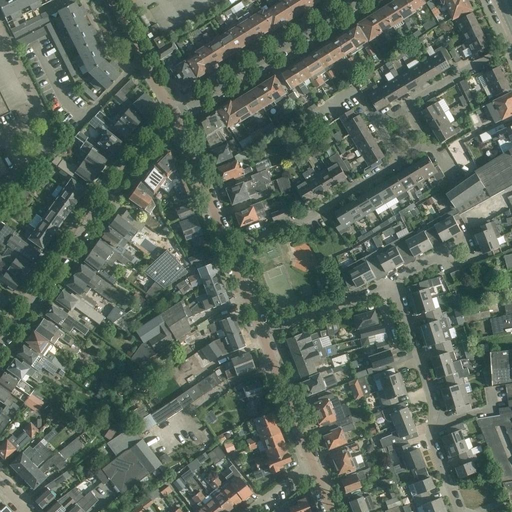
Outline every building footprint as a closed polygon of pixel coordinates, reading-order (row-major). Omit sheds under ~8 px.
[(0,0),(0,9),(7,23),(53,0),(0,0)] [(266,6),(261,9),(264,13),(272,28),(273,29),(285,22),(273,3),(272,1),(271,0),(267,0),(266,1),(270,7),(271,6),(272,8),(269,10),(266,6)] [(279,0),(274,0),(272,1),(273,3),(285,22),(296,15),(294,12),(286,0),(284,0),(281,3),(279,0)] [(301,0),(286,0),(294,12),(296,15),(307,8),(301,0)] [(301,0),(307,8),(317,2),(316,0),(301,0)] [(414,11),(406,0),(399,0),(394,4),(405,22),(406,24),(411,21),(407,16),(414,11)] [(421,0),(406,0),(414,11),(415,13),(417,12),(415,8),(424,3),(421,0)] [(435,8),(431,0),(427,3),(431,10),(435,8)] [(442,0),(444,3),(446,2),(454,18),(471,10),(466,0),(442,0)] [(84,22),(82,17),(86,15),(82,6),(77,8),(75,3),(67,7),(60,11),(57,13),(59,17),(53,19),(58,29),(64,26),(66,31),(84,22)] [(65,3),(57,7),(60,11),(67,7),(65,3)] [(394,4),(383,10),(392,25),(401,20),(403,24),(405,22),(394,4)] [(236,6),(231,9),(234,14),(239,11),(236,6)] [(57,7),(50,11),(52,15),(57,13),(60,11),(57,7)] [(260,7),(250,13),(262,34),(272,28),(264,13),(261,9),(260,7)] [(431,10),(435,17),(440,14),(437,7),(435,8),(431,10)] [(383,10),(372,17),(384,37),(386,35),(383,31),(392,25),(383,10)] [(50,11),(42,14),(44,19),(48,17),(52,15),(50,11)] [(242,25),(251,41),(262,34),(250,13),(239,20),(242,25)] [(462,32),(478,25),(473,13),(457,21),(462,32)] [(42,14),(34,18),(37,23),(39,21),(43,20),(44,19),(42,14)] [(225,23),(220,16),(216,18),(220,25),(225,23)] [(383,45),(388,42),(372,17),(361,24),(370,39),(379,33),(382,38),(380,39),(383,45)] [(34,18),(27,22),(29,26),(32,25),(36,23),(37,23),(34,18)] [(226,23),(231,31),(241,47),(251,41),(242,25),(235,29),(232,24),(231,24),(228,20),(225,22),(226,23)] [(66,31),(68,36),(63,38),(68,48),(73,45),(76,50),(94,41),(91,37),(96,34),(91,25),(87,28),(84,22),(66,31)] [(154,32),(160,29),(157,24),(151,27),(154,32)] [(478,25),(462,32),(467,43),(483,35),(478,25)] [(347,33),(358,51),(363,48),(361,44),(366,41),(357,26),(347,33)] [(202,33),(199,29),(192,33),(194,38),(202,33)] [(220,38),(230,54),(241,47),(231,31),(220,38)] [(347,33),(336,40),(345,54),(350,51),(352,55),(358,51),(347,33)] [(467,43),(462,46),(464,50),(462,51),(466,58),(473,54),(489,47),(483,35),(467,43)] [(165,45),(160,36),(154,40),(159,49),(165,45)] [(208,42),(211,48),(219,61),(230,54),(220,38),(213,43),(211,44),(209,41),(208,42)] [(348,59),(345,54),(336,40),(325,46),(337,65),(343,61),(349,69),(353,66),(348,59)] [(445,40),(441,42),(443,46),(450,58),(444,47),(448,45),(445,40)] [(76,50),(78,55),(73,58),(78,68),(83,65),(87,73),(103,61),(101,56),(105,54),(101,45),(97,47),(94,41),(76,50)] [(198,52),(208,68),(219,61),(211,48),(208,42),(207,43),(205,44),(207,46),(198,52)] [(169,45),(160,51),(156,53),(157,54),(160,60),(164,57),(177,49),(174,44),(173,43),(169,45)] [(337,65),(325,46),(315,53),(326,72),(337,65)] [(375,55),(370,46),(365,49),(371,57),(375,55)] [(436,55),(431,58),(440,73),(450,67),(447,62),(451,59),(450,58),(443,46),(434,51),(436,55)] [(461,60),(455,49),(450,52),(457,63),(461,60)] [(194,57),(188,61),(198,77),(209,70),(208,68),(198,52),(197,51),(192,54),(194,57)] [(315,53),(304,60),(313,74),(321,86),(325,83),(320,76),(326,72),(315,53)] [(352,57),(348,59),(353,66),(357,64),(352,57)] [(440,73),(431,58),(420,64),(429,80),(440,73)] [(184,60),(171,68),(183,86),(187,84),(188,86),(193,83),(192,81),(196,78),(190,70),(184,60)] [(293,66),(302,81),(313,74),(304,60),(293,66)] [(87,73),(93,79),(89,83),(90,84),(97,91),(102,86),(106,90),(119,76),(115,71),(118,68),(111,61),(108,65),(103,61),(87,73)] [(389,83),(399,98),(409,92),(400,77),(390,61),(385,64),(387,68),(388,67),(395,79),(389,83)] [(410,70),(419,86),(429,80),(420,64),(410,70)] [(302,81),(293,66),(282,74),(291,88),(297,84),(305,96),(309,93),(302,81)] [(479,78),(484,88),(504,78),(499,67),(483,75),(483,76),(479,78)] [(335,76),(331,70),(327,73),(331,79),(335,76)] [(409,92),(419,86),(410,70),(400,77),(409,92)] [(313,74),(309,77),(316,88),(321,86),(313,74)] [(373,79),(371,75),(356,84),(360,90),(370,84),(368,81),(373,79)] [(275,78),(264,85),(276,103),(283,98),(285,99),(289,106),(294,103),(289,96),(288,95),(289,95),(286,90),(284,92),(280,87),(275,78)] [(510,90),(504,78),(484,88),(484,89),(488,86),(494,98),(510,90)] [(130,80),(120,90),(124,96),(135,85),(130,80)] [(388,104),(399,98),(389,83),(379,89),(388,104)] [(264,85),(253,92),(263,106),(266,111),(275,106),(277,105),(276,103),(264,85)] [(388,104),(379,89),(376,85),(372,87),(375,91),(368,95),(377,111),(388,104)] [(81,90),(86,95),(90,91),(85,86),(81,90)] [(139,98),(132,105),(140,114),(143,117),(144,117),(145,118),(149,114),(148,113),(155,106),(137,86),(132,91),(139,98)] [(120,90),(112,98),(119,105),(121,104),(127,110),(120,118),(127,124),(133,129),(135,128),(136,129),(139,125),(138,124),(142,119),(138,116),(140,114),(132,105),(131,105),(126,98),(125,99),(123,96),(124,96),(120,90)] [(86,95),(91,99),(95,96),(90,91),(86,95)] [(253,92),(243,98),(245,102),(254,116),(256,114),(254,112),(263,106),(253,92)] [(289,96),(294,103),(298,100),(294,93),(289,96)] [(511,115),(511,94),(511,93),(487,105),(496,123),(511,115)] [(243,98),(232,105),(241,120),(250,115),(251,117),(254,116),(243,98)] [(231,103),(219,111),(228,125),(234,122),(236,125),(242,122),(241,120),(232,105),(231,103)] [(422,112),(429,123),(444,113),(437,103),(422,112)] [(316,104),(305,111),(307,114),(318,107),(316,104)] [(340,117),(350,135),(366,126),(359,116),(356,118),(351,110),(340,117)] [(99,111),(95,117),(110,131),(110,130),(112,128),(125,140),(133,129),(127,124),(120,118),(115,124),(99,111)] [(217,112),(207,118),(222,143),(227,140),(220,130),(226,127),(217,112)] [(435,133),(450,124),(444,113),(429,123),(435,133)] [(262,122),(258,114),(254,116),(259,124),(262,122)] [(89,123),(88,124),(97,131),(100,133),(94,140),(105,150),(106,149),(112,153),(113,152),(115,153),(118,149),(117,148),(118,147),(117,146),(120,143),(101,127),(103,125),(103,124),(95,118),(94,117),(89,123)] [(211,150),(222,143),(207,118),(205,120),(204,119),(199,122),(202,129),(203,129),(211,150)] [(454,130),(450,124),(435,133),(441,144),(460,132),(458,128),(454,130)] [(366,126),(350,135),(357,146),(372,137),(366,126)] [(482,134),(481,135),(484,143),(493,139),(495,143),(502,139),(507,152),(511,149),(511,127),(497,134),(495,128),(482,134)] [(261,129),(250,135),(254,142),(265,136),(261,129)] [(79,132),(74,137),(83,144),(79,149),(81,150),(87,155),(82,162),(97,173),(98,171),(100,172),(101,172),(104,168),(103,166),(106,160),(97,154),(99,151),(85,141),(87,138),(79,132)] [(333,142),(326,134),(320,138),(326,145),(333,142)] [(357,160),(378,147),(372,137),(357,146),(363,156),(357,160)] [(238,145),(234,140),(227,143),(228,145),(212,152),(217,164),(226,160),(233,157),(229,148),(238,145)] [(249,145),(246,141),(243,140),(239,142),(243,149),(249,145)] [(363,156),(357,160),(358,162),(358,163),(361,164),(365,162),(368,167),(365,169),(364,172),(365,174),(371,170),(383,163),(381,160),(385,158),(378,147),(363,156)] [(511,149),(507,152),(491,162),(491,161),(478,169),(475,172),(463,179),(465,182),(447,195),(456,208),(460,215),(511,186),(511,149)] [(172,197),(175,204),(188,199),(169,152),(166,151),(153,164),(166,177),(170,181),(171,182),(176,195),(172,197)] [(333,165),(327,168),(337,184),(347,178),(344,174),(349,171),(346,166),(343,162),(340,156),(338,153),(329,158),(333,165)] [(58,156),(51,162),(61,169),(60,170),(67,175),(67,174),(72,178),(74,174),(89,184),(93,179),(95,180),(98,176),(97,174),(97,173),(82,162),(78,168),(72,164),(70,166),(58,156)] [(428,157),(418,163),(427,179),(433,175),(435,176),(437,179),(439,180),(445,177),(438,166),(435,168),(428,157)] [(268,159),(256,164),(259,172),(272,167),(268,159)] [(241,169),(238,161),(219,169),(224,181),(235,177),(235,179),(253,172),(251,167),(244,170),(243,168),(241,169)] [(418,163),(407,170),(417,185),(420,190),(423,188),(423,187),(420,183),(427,179),(418,163)] [(146,173),(140,182),(153,195),(159,186),(160,185),(165,188),(170,181),(166,177),(153,164),(146,173)] [(306,180),(316,196),(327,190),(317,174),(316,174),(312,168),(303,174),(306,180)] [(327,168),(317,174),(327,190),(337,184),(327,168)] [(228,191),(226,192),(227,196),(229,195),(230,197),(256,187),(255,185),(261,183),(261,184),(265,182),(265,184),(271,182),(266,170),(259,173),(251,176),(252,180),(245,183),(244,182),(236,186),(227,189),(228,191)] [(417,185),(407,170),(397,176),(406,191),(417,185)] [(287,176),(276,180),(282,193),(292,189),(287,176)] [(386,182),(396,197),(406,191),(397,176),(386,182)] [(70,179),(63,189),(78,200),(78,199),(78,198),(80,198),(81,196),(81,194),(85,189),(70,179)] [(316,196),(306,180),(296,187),(292,189),(299,206),(305,203),(316,196)] [(153,195),(140,182),(128,199),(149,214),(153,208),(155,206),(151,199),(150,198),(153,195)] [(256,187),(230,197),(233,205),(242,202),(251,198),(250,196),(264,191),(267,189),(265,184),(265,182),(261,184),(261,183),(255,185),(256,187)] [(385,204),(396,197),(386,182),(376,188),(385,204)] [(29,186),(24,191),(30,195),(34,190),(29,186)] [(58,186),(50,195),(56,199),(71,210),(78,200),(63,189),(58,186)] [(375,210),(385,204),(376,188),(366,194),(375,210)] [(17,198),(15,200),(21,205),(26,198),(20,194),(19,195),(17,198)] [(366,194),(356,200),(365,216),(375,210),(366,194)] [(69,211),(70,210),(71,210),(56,199),(48,209),(63,219),(67,214),(68,214),(70,212),(69,211)] [(345,207),(355,222),(365,216),(356,200),(345,207)] [(248,210),(237,214),(239,220),(238,221),(239,224),(241,225),(241,227),(258,220),(255,212),(264,209),(262,202),(247,208),(248,210)] [(189,204),(175,210),(179,221),(194,215),(189,204)] [(355,222),(345,207),(334,213),(339,220),(333,223),(341,235),(350,230),(348,226),(355,222)] [(420,213),(416,207),(410,211),(414,217),(420,213)] [(290,216),(287,208),(271,214),(274,222),(290,216)] [(452,237),(461,232),(459,228),(456,221),(461,219),(459,216),(460,215),(456,208),(441,216),(444,221),(452,237)] [(48,209),(41,219),(48,224),(57,230),(56,229),(57,228),(59,228),(60,226),(60,224),(63,219),(48,209)] [(36,215),(28,225),(34,229),(49,240),(57,230),(48,224),(41,219),(36,215)] [(110,221),(108,224),(109,226),(108,227),(123,238),(128,242),(129,243),(134,236),(137,232),(138,231),(125,221),(117,215),(113,220),(111,220),(110,221)] [(442,241),(443,242),(452,237),(444,221),(441,216),(427,224),(429,229),(433,237),(439,234),(442,241)] [(172,223),(168,225),(172,232),(180,229),(185,241),(190,239),(193,247),(197,246),(199,247),(203,245),(204,243),(201,235),(201,234),(194,217),(185,221),(180,223),(179,221),(172,223)] [(477,238),(473,239),(476,246),(478,245),(479,245),(487,242),(496,238),(497,238),(501,236),(495,221),(490,223),(482,226),(484,232),(476,235),(477,238)] [(4,226),(0,231),(0,245),(3,248),(5,245),(14,252),(32,265),(34,262),(36,264),(37,263),(36,262),(39,259),(40,258),(38,257),(40,254),(15,237),(17,234),(4,225),(4,226)] [(104,234),(101,238),(109,244),(110,245),(109,246),(127,260),(130,263),(131,263),(133,259),(134,258),(124,251),(124,252),(117,247),(119,245),(123,248),(128,242),(123,238),(108,227),(107,228),(105,228),(103,231),(104,233),(103,234),(104,234)] [(367,232),(364,228),(360,231),(363,235),(364,237),(365,239),(369,236),(367,232)] [(34,229),(27,239),(42,250),(45,244),(47,244),(49,242),(48,241),(49,240),(34,229)] [(429,229),(415,237),(424,253),(433,248),(428,239),(433,237),(429,229)] [(412,232),(398,239),(401,244),(402,247),(404,249),(406,255),(412,252),(414,256),(414,258),(417,256),(424,253),(415,237),(412,232)] [(487,242),(479,245),(482,252),(484,252),(485,254),(488,253),(490,258),(499,255),(503,253),(497,238),(496,238),(487,242)] [(124,264),(127,260),(109,246),(99,239),(90,252),(101,261),(104,262),(107,265),(113,256),(115,258),(124,264)] [(398,239),(384,247),(387,252),(395,268),(402,264),(404,263),(404,262),(401,257),(406,255),(404,249),(402,247),(401,244),(398,239)] [(386,273),(388,272),(395,268),(387,252),(384,247),(370,255),(372,260),(378,270),(383,268),(386,273)] [(166,250),(143,272),(155,282),(164,289),(187,273),(166,250)] [(0,257),(0,266),(14,276),(16,274),(22,278),(23,278),(26,274),(27,273),(29,271),(29,269),(32,265),(14,252),(7,261),(5,262),(0,257)] [(104,262),(101,261),(90,252),(83,262),(106,280),(113,285),(116,281),(103,272),(102,274),(98,270),(100,267),(104,262)] [(205,261),(202,253),(187,259),(190,264),(191,266),(205,261)] [(367,283),(376,278),(373,273),(378,270),(372,260),(370,255),(355,262),(367,283)] [(357,288),(360,287),(367,283),(355,262),(341,270),(345,279),(348,289),(356,285),(357,288)] [(216,273),(214,268),(216,267),(215,265),(213,265),(212,263),(196,270),(198,274),(187,278),(175,286),(179,291),(190,283),(216,273)] [(73,276),(91,288),(97,293),(102,296),(107,300),(110,302),(114,296),(100,288),(96,284),(100,279),(95,275),(81,265),(73,276)] [(13,277),(0,267),(0,282),(13,292),(16,287),(18,286),(19,284),(19,283),(20,282),(13,277)] [(450,274),(455,283),(464,282),(460,270),(450,274)] [(220,283),(219,280),(220,279),(219,276),(217,276),(216,273),(190,283),(179,291),(182,296),(192,289),(191,288),(202,284),(204,289),(212,286),(220,283)] [(76,293),(74,296),(92,309),(96,303),(83,294),(82,295),(80,294),(82,291),(86,294),(91,288),(73,276),(66,286),(76,293)] [(421,291),(409,295),(412,305),(432,299),(430,294),(435,293),(433,287),(441,285),(438,278),(419,284),(421,291)] [(155,282),(146,293),(151,297),(164,289),(155,282)] [(224,293),(223,289),(224,288),(222,284),(221,284),(220,283),(212,286),(204,289),(206,295),(195,299),(197,304),(224,293)] [(0,307),(1,308),(2,307),(3,307),(4,306),(5,304),(5,303),(6,301),(8,298),(7,297),(5,295),(0,292),(1,291),(0,289),(0,307)] [(92,309),(74,296),(71,294),(70,295),(63,290),(55,301),(71,312),(74,308),(98,325),(104,317),(92,309)] [(143,299),(136,293),(131,299),(138,304),(143,299)] [(174,339),(175,340),(181,337),(191,331),(186,319),(211,309),(228,302),(224,293),(197,304),(193,307),(189,310),(187,306),(183,300),(184,299),(159,316),(134,332),(143,345),(144,346),(154,353),(154,352),(174,339)] [(432,299),(412,305),(415,316),(428,312),(430,317),(441,314),(440,308),(435,309),(432,299)] [(491,318),(487,303),(478,305),(462,309),(466,324),(491,318)] [(85,335),(88,330),(61,311),(60,311),(52,306),(49,310),(47,310),(45,313),(46,315),(45,316),(58,325),(62,319),(73,327),(85,335)] [(376,322),(378,322),(376,315),(374,315),(373,311),(353,317),(356,329),(377,324),(376,322)] [(419,327),(422,337),(442,331),(449,329),(446,318),(443,319),(441,314),(430,317),(431,323),(419,327)] [(511,314),(507,315),(507,316),(491,319),(493,335),(511,331),(511,314)] [(207,320),(199,325),(193,329),(191,331),(181,337),(185,344),(201,335),(199,332),(203,330),(205,336),(211,333),(212,334),(219,331),(219,332),(221,331),(224,338),(239,332),(233,316),(224,320),(209,326),(207,320)] [(39,324),(34,331),(42,337),(49,342),(53,345),(58,338),(70,347),(74,347),(76,344),(75,340),(65,334),(58,328),(57,329),(51,325),(43,319),(42,319),(41,318),(40,320),(38,323),(39,324)] [(114,323),(125,332),(130,328),(129,327),(125,324),(126,322),(121,319),(114,323)] [(334,335),(331,323),(325,324),(327,330),(328,337),(334,335)] [(368,337),(384,333),(382,325),(359,331),(361,339),(368,337)] [(438,344),(440,349),(452,346),(450,340),(452,339),(449,329),(442,331),(422,337),(425,348),(438,344)] [(31,349),(51,363),(54,357),(48,353),(53,346),(46,342),(33,332),(26,342),(30,345),(29,347),(31,349)] [(211,343),(201,350),(210,362),(221,355),(222,356),(229,353),(236,350),(245,347),(239,332),(224,338),(211,343)] [(318,339),(316,333),(308,336),(307,332),(286,340),(284,342),(286,346),(288,347),(289,350),(318,339)] [(370,345),(388,340),(386,332),(384,333),(368,337),(370,345)] [(322,348),(318,339),(289,350),(290,353),(289,355),(291,358),(293,359),(322,348)] [(378,352),(390,349),(388,341),(376,345),(378,352)] [(155,354),(154,353),(144,346),(143,347),(140,345),(130,359),(138,365),(155,354)] [(173,351),(169,345),(158,353),(162,358),(173,351)] [(58,368),(57,368),(50,363),(51,363),(31,349),(30,350),(24,346),(20,351),(18,351),(17,353),(17,354),(16,356),(38,372),(41,367),(53,375),(58,368)] [(452,346),(440,349),(441,355),(431,358),(435,369),(457,362),(452,346)] [(293,359),(293,360),(292,362),(293,365),(295,366),(296,369),(324,359),(325,358),(324,355),(327,354),(324,348),(322,348),(293,359)] [(511,350),(491,353),(491,361),(493,387),(505,385),(511,383),(511,350)] [(392,362),(388,351),(368,358),(372,368),(366,370),(368,375),(386,369),(385,365),(392,362)] [(253,367),(248,353),(231,360),(234,368),(224,372),(227,379),(246,372),(245,370),(253,367)] [(491,353),(482,354),(484,362),(491,361),(491,353)] [(344,355),(332,359),(335,367),(347,363),(344,355)] [(314,368),(322,365),(323,368),(328,366),(325,358),(324,359),(296,369),(300,378),(315,372),(314,368)] [(21,380),(25,374),(38,383),(42,377),(30,368),(22,362),(21,364),(14,359),(11,363),(8,363),(6,366),(7,368),(6,370),(7,370),(21,380)] [(460,360),(457,362),(435,369),(438,379),(445,377),(447,382),(450,382),(462,378),(470,375),(467,368),(463,370),(460,360)] [(310,380),(302,383),(305,389),(303,390),(305,394),(306,394),(307,396),(324,389),(332,386),(329,377),(333,375),(333,374),(342,371),(340,366),(331,369),(318,374),(309,378),(310,380)] [(402,383),(399,373),(393,375),(391,369),(372,376),(374,381),(379,380),(382,390),(399,384),(402,383)] [(0,386),(10,394),(13,388),(15,386),(21,391),(29,397),(34,390),(21,380),(7,370),(4,373),(0,378),(0,377),(0,386)] [(189,389),(151,415),(158,425),(220,383),(213,373),(189,389)] [(136,374),(128,386),(135,391),(144,379),(136,374)] [(462,378),(450,382),(451,387),(442,390),(445,401),(467,394),(462,378)] [(363,397),(356,379),(348,383),(354,401),(363,397)] [(188,388),(182,380),(167,391),(166,390),(154,397),(161,407),(188,388)] [(263,392),(258,380),(242,386),(247,399),(247,398),(252,410),(260,406),(258,399),(257,400),(255,395),(263,392)] [(386,400),(381,402),(383,407),(395,403),(393,398),(406,394),(402,383),(399,384),(382,390),(386,400)] [(0,402),(6,406),(2,413),(1,412),(1,413),(11,420),(12,420),(21,408),(6,398),(10,394),(0,386),(0,402)] [(34,390),(29,397),(24,404),(36,413),(43,403),(40,400),(42,396),(34,390)] [(331,410),(340,406),(337,397),(333,398),(332,394),(318,399),(319,402),(311,405),(315,416),(331,410)] [(472,410),(467,394),(445,401),(448,411),(458,408),(460,414),(472,410)] [(394,426),(410,420),(410,418),(411,417),(410,412),(407,412),(406,408),(398,411),(396,405),(381,411),(384,420),(389,422),(392,421),(394,426)] [(345,418),(340,406),(331,410),(315,416),(319,427),(328,424),(329,426),(335,424),(336,428),(352,422),(350,417),(350,416),(345,418)] [(143,410),(136,415),(140,421),(147,415),(143,410)] [(217,419),(211,411),(201,417),(207,426),(217,419)] [(0,435),(11,420),(1,413),(0,413),(0,435)] [(257,430),(275,423),(271,413),(246,422),(250,433),(257,430)] [(477,420),(481,430),(486,429),(490,428),(489,423),(489,418),(479,419),(477,420)] [(410,420),(394,426),(396,431),(390,434),(391,435),(379,440),(382,448),(409,440),(407,435),(415,432),(414,428),(415,426),(414,422),(411,422),(410,420)] [(275,423),(257,430),(261,440),(279,434),(275,423)] [(331,434),(323,437),(325,443),(324,443),(326,448),(327,448),(328,449),(345,443),(341,432),(346,432),(354,429),(352,423),(339,428),(330,432),(331,434)] [(441,438),(445,448),(464,441),(460,430),(465,429),(463,423),(461,424),(451,428),(453,433),(441,438)] [(7,441),(0,446),(0,455),(4,460),(15,450),(17,452),(38,432),(30,424),(24,430),(25,432),(16,440),(12,436),(7,441)] [(106,444),(116,458),(141,440),(131,427),(124,431),(106,444)] [(116,432),(110,428),(104,437),(110,441),(116,432)] [(225,440),(223,434),(216,438),(219,443),(218,443),(225,440)] [(258,448),(260,453),(265,451),(272,448),(283,444),(279,434),(261,440),(256,443),(258,448)] [(47,443),(52,439),(47,435),(43,439),(47,443)] [(76,438),(58,453),(64,461),(82,446),(76,438)] [(246,440),(248,446),(256,443),(254,438),(246,440)] [(469,439),(464,441),(458,443),(445,448),(449,458),(461,454),(463,459),(475,454),(482,451),(480,446),(474,448),(473,449),(469,439)] [(125,492),(125,493),(131,488),(160,464),(147,447),(141,440),(116,458),(113,461),(102,470),(101,469),(94,474),(103,485),(109,480),(121,495),(125,492)] [(21,454),(17,458),(9,465),(17,473),(40,451),(45,447),(44,446),(40,442),(35,446),(32,449),(29,446),(21,454)] [(224,444),(227,454),(230,453),(233,451),(230,442),(224,444)] [(256,443),(248,446),(250,451),(258,448),(256,443)] [(350,459),(347,452),(357,449),(355,443),(336,451),(337,453),(330,456),(332,460),(330,461),(332,466),(334,465),(350,459)] [(269,461),(287,454),(283,444),(265,451),(269,461)] [(411,452),(408,444),(394,450),(400,465),(404,463),(407,470),(415,467),(416,470),(425,467),(418,449),(411,452)] [(212,451),(215,455),(221,450),(218,446),(212,451)] [(40,451),(17,473),(26,482),(38,471),(33,466),(49,451),(45,447),(40,451)] [(241,460),(237,450),(233,451),(230,453),(234,463),(241,460)] [(49,460),(38,471),(26,482),(33,489),(45,478),(42,475),(53,465),(59,471),(67,463),(58,454),(50,461),(49,460)] [(258,471),(253,473),(255,480),(271,474),(278,471),(277,470),(281,468),(280,465),(290,461),(287,454),(269,461),(266,462),(264,463),(266,468),(258,471)] [(475,454),(463,459),(466,464),(456,468),(460,479),(477,472),(473,462),(477,460),(475,454)] [(350,459),(332,466),(334,471),(336,470),(338,474),(344,472),(345,474),(354,471),(364,467),(362,462),(360,455),(354,457),(350,459)] [(200,456),(195,459),(199,464),(203,461),(200,456)] [(266,468),(264,463),(262,463),(256,466),(258,471),(266,468)] [(233,473),(225,479),(226,481),(230,485),(242,500),(251,493),(245,485),(240,479),(242,478),(232,466),(229,468),(233,473)] [(424,476),(422,470),(415,472),(418,479),(424,476)] [(365,477),(362,471),(346,477),(347,479),(340,481),(342,486),(341,486),(343,491),(344,491),(345,493),(360,487),(357,480),(365,477)] [(39,494),(33,500),(38,504),(37,506),(39,507),(41,507),(42,509),(49,502),(54,497),(48,491),(65,480),(62,475),(52,482),(45,486),(38,493),(39,494)] [(500,478),(503,483),(511,481),(511,475),(505,477),(500,478)] [(212,481),(208,476),(204,479),(214,491),(218,488),(212,481)] [(217,477),(212,481),(218,488),(222,484),(217,477)] [(182,478),(174,481),(177,489),(184,486),(182,478)] [(412,497),(414,502),(419,500),(426,497),(424,492),(433,488),(429,478),(420,481),(412,484),(408,486),(412,497)] [(378,481),(379,489),(386,488),(384,480),(378,481)] [(511,481),(503,483),(511,503),(511,502),(511,481)] [(233,507),(242,500),(230,485),(222,492),(233,507)] [(131,488),(125,493),(130,498),(135,494),(131,488)] [(214,491),(209,495),(223,511),(227,511),(233,507),(222,492),(218,488),(214,491)] [(160,495),(156,490),(148,497),(151,501),(160,495)] [(51,506),(44,511),(63,511),(64,511),(65,511),(74,503),(75,504),(83,497),(77,491),(69,496),(59,505),(55,502),(51,506)] [(200,491),(195,495),(201,501),(205,498),(200,491)] [(67,511),(84,511),(81,509),(94,497),(90,492),(83,497),(75,504),(67,511)] [(363,498),(361,494),(361,493),(352,496),(353,501),(349,503),(352,511),(366,511),(374,509),(369,496),(362,498),(363,498)] [(195,495),(191,498),(196,505),(201,501),(195,495)] [(223,511),(209,495),(205,498),(201,501),(204,506),(209,511),(223,511)] [(384,502),(388,510),(397,506),(401,505),(398,497),(384,502)] [(419,500),(414,502),(416,508),(421,506),(423,511),(434,511),(442,509),(444,508),(440,498),(428,503),(426,497),(419,500)] [(288,509),(289,511),(307,511),(309,511),(305,499),(296,502),(298,505),(288,509)]
